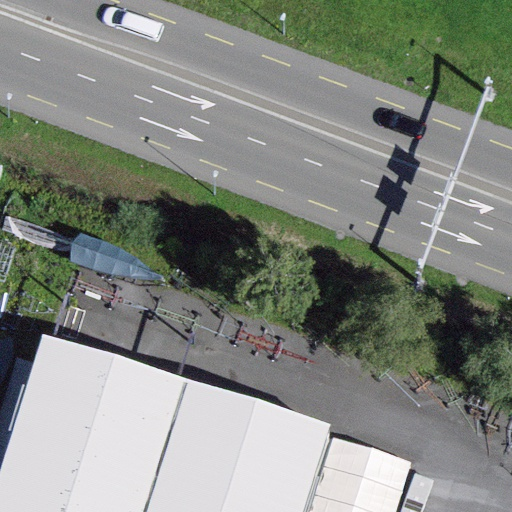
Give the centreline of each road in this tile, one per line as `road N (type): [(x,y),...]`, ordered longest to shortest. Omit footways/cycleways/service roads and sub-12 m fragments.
road 1 (primary): [(0,46),(511,238)]
road 2 (primary): [(511,168),(60,0)]
